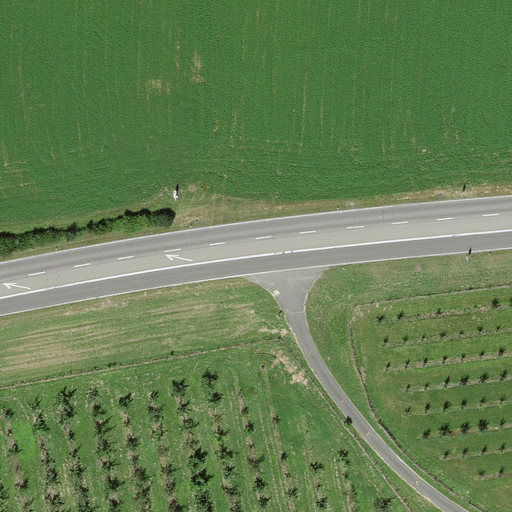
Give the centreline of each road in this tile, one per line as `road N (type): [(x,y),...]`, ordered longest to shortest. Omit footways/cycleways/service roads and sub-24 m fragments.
road 1 (primary): [(0,293),(275,250),(511,228)]
road 2 (track): [(275,250),(292,323),(321,382),(365,436),(457,511)]
